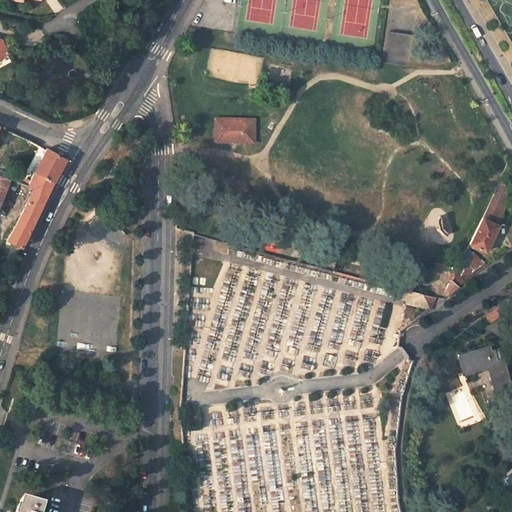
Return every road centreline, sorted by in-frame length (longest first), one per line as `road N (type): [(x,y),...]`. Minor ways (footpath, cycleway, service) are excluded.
road 1 (unclassified): [(133,88),(150,103),(157,125),(156,511)]
road 2 (tertiary): [(88,152),(36,255),(0,358)]
road 3 (residential): [(511,267),(410,345),(419,356)]
road 4 (secondary): [(511,118),(443,0)]
